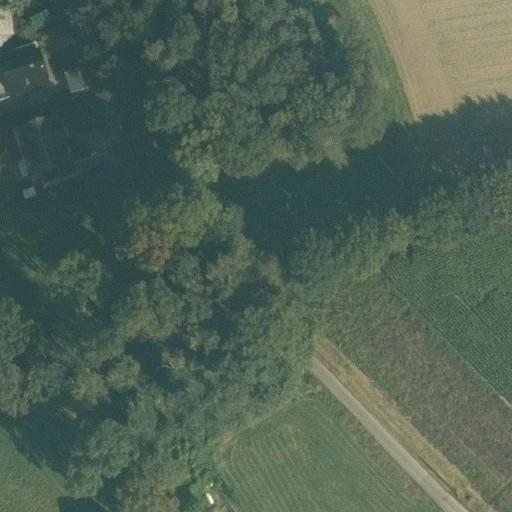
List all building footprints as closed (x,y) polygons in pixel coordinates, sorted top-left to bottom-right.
[(0,0),(0,40),(12,39),(5,0),(0,0)] [(0,57),(12,55),(14,54),(12,39),(0,40),(0,57)] [(14,54),(12,55),(15,63),(38,56),(35,47),(14,54)] [(4,82),(9,96),(23,92),(24,95),(42,89),(39,79),(45,77),(38,56),(15,63),(0,68),(1,70),(4,82)] [(65,79),(72,99),(91,93),(85,74),(65,79)] [(39,79),(42,89),(48,87),(45,77),(39,79)] [(9,96),(4,82),(0,82),(0,105),(11,103),(10,99),(9,96)] [(30,163),(36,181),(40,180),(72,170),(64,146),(67,145),(63,133),(60,134),(57,125),(17,138),(25,164),(30,163)] [(31,183),(36,181),(30,163),(25,164),(31,183)] [(40,180),(44,193),(78,182),(74,169),(72,170),(40,180)]
